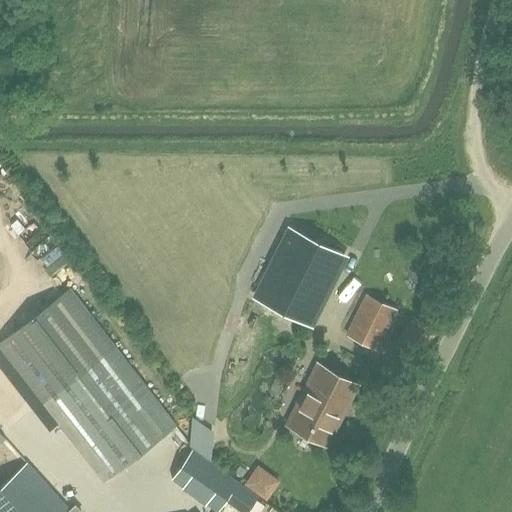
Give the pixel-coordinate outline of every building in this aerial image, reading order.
[(197,198),(213,198),(213,185),(196,185),(197,198)] [(60,214),(51,237),(71,245),(80,222),(60,214)] [(162,279),(186,289),(209,236),(186,226),(162,279)] [(343,256),(292,231),(258,299),(290,315),(308,324),(309,324),(310,323),(316,311),(316,310),(322,298),(343,256)] [(233,296),(250,263),(235,256),(228,271),(219,266),(210,285),(233,296)] [(117,347),(115,348),(70,289),(0,343),(0,349),(90,465),(102,483),(167,436),(176,418),(161,397),(156,401),(117,347)] [(377,350),(396,311),(368,296),(348,336),(377,350)] [(193,314),(178,358),(208,368),(223,325),(193,314)] [(416,362),(437,334),(414,317),(393,346),(416,362)] [(327,446),(358,385),(318,364),(287,426),(327,446)] [(0,432),(26,460),(56,433),(0,373),(0,432)] [(247,511),(258,498),(238,483),(192,451),(172,480),(216,511),(217,511),(225,502),(239,511),(247,511)] [(70,511),(27,464),(0,488),(0,511),(70,511)] [(280,481),(258,465),(243,485),(266,501),(280,481)]
